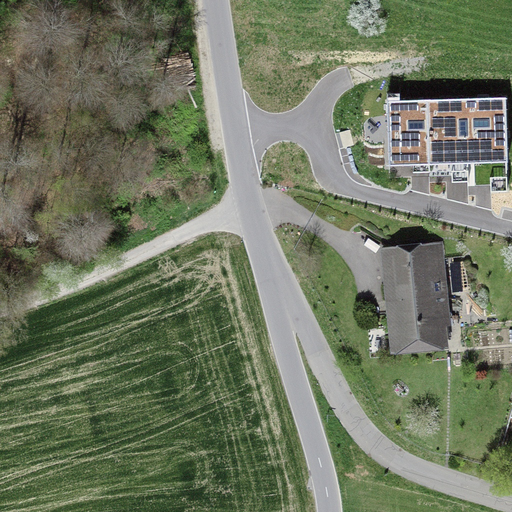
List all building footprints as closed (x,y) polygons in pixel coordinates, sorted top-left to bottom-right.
[(506,96),(467,97),(468,157),(508,156),(506,96)] [(467,97),(427,99),(429,159),(468,157),(467,97)] [(427,99),(388,100),(389,160),(429,159),(427,99)] [(350,129),(340,132),(344,147),(354,145),(350,129)] [(385,240),(396,344),(456,337),(445,233),(385,240)]
